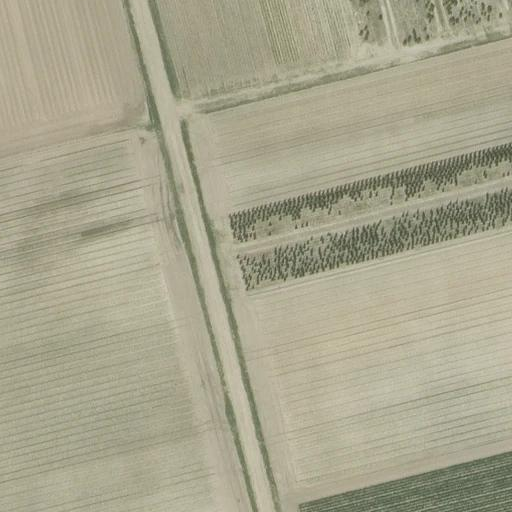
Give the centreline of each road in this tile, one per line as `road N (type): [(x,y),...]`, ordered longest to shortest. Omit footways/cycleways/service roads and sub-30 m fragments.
road 1 (track): [(265,511),(135,0)]
road 2 (track): [(167,117),(511,32)]
